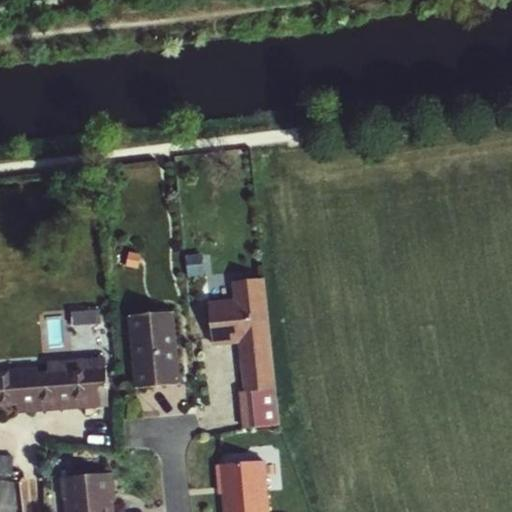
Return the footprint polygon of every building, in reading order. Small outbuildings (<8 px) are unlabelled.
[(244,389),(274,387),(267,302),(265,276),(235,278),(237,296),(210,298),(213,338),(240,336),(244,389)] [(176,306),(132,309),(138,383),(182,379),(176,306)] [(38,373),(40,400),(109,394),(108,368),(75,370),(74,358),(51,360),(52,372),(38,373)] [(0,402),(20,401),(40,400),(38,373),(37,370),(17,371),(0,372),(0,402)] [(109,394),(40,400),(41,411),(110,405),(109,394)] [(40,400),(20,401),(21,413),(41,411),(40,400)] [(0,472),(15,473),(15,457),(0,456),(0,472)] [(269,511),(265,460),(222,464),(226,511),(269,511)] [(114,495),(112,473),(61,477),(63,501),(67,501),(67,511),(112,511),(111,495),(114,495)]
